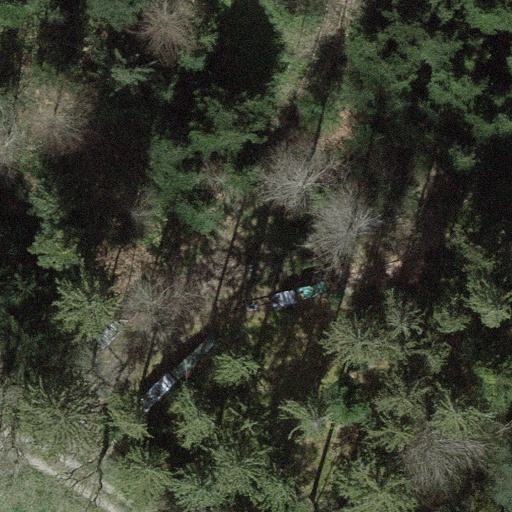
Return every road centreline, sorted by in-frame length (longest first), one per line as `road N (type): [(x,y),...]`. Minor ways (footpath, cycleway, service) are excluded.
road 1 (track): [(333,0),(315,99),(241,243),(45,427)]
road 2 (track): [(511,199),(453,215),(241,243)]
road 3 (track): [(0,413),(18,411),(183,511)]
